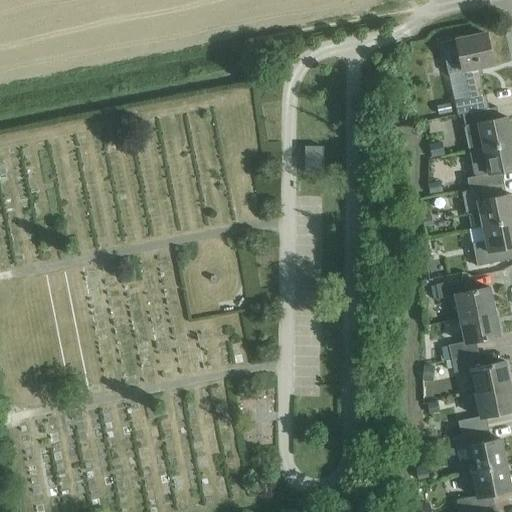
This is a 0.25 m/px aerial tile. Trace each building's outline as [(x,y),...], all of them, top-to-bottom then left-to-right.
[(483,95),(477,68),(491,65),(485,34),(455,40),(441,43),(445,61),(448,75),(464,71),(469,98),(453,101),(456,116),(470,113),(488,109),(485,95),(483,95)] [(470,113),(462,115),(467,140),(469,151),(511,142),(506,117),(498,118),(496,107),(488,109),(470,113)] [(467,177),(469,191),(497,185),(494,173),(511,169),(511,144),(511,142),(469,151),(465,152),(471,177),(467,177)] [(304,173),(322,174),(322,147),(305,147),(304,173)] [(481,226),(481,227),(511,220),(511,204),(510,195),(499,197),(497,185),(469,191),(461,193),(466,215),(468,214),(471,229),(481,226)] [(511,220),(481,227),(484,241),(471,244),(476,267),(511,260),(508,248),(511,247),(511,220)] [(453,297),(457,321),(493,313),(488,289),(466,294),(463,280),(435,285),(438,300),(453,297)] [(447,347),(450,360),(478,354),(476,342),(498,337),(493,313),(457,321),(462,344),(447,347)] [(468,371),(472,394),(509,386),(504,362),(481,367),(478,354),(450,360),(453,374),(468,371)] [(455,422),(458,437),(486,431),(490,430),(487,417),(511,411),(511,401),(509,386),(472,394),(477,417),(455,422)] [(459,463),(462,476),(505,466),(500,440),(489,442),(486,431),(458,437),(453,438),(456,452),(463,450),(465,462),(459,463)] [(457,501),(459,511),(464,511),(491,507),(494,506),(492,494),(511,490),(505,466),(462,476),(464,487),(470,486),(472,497),(457,501)]
